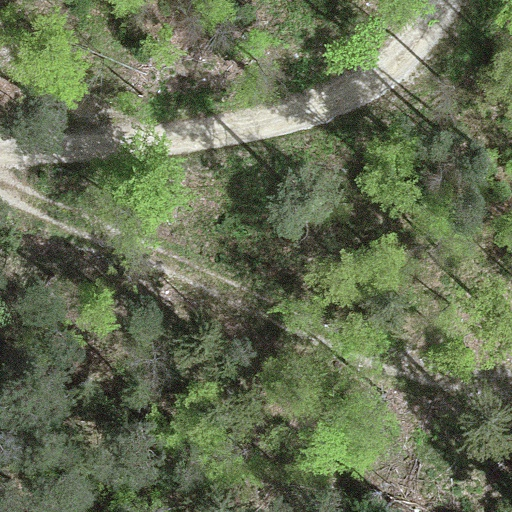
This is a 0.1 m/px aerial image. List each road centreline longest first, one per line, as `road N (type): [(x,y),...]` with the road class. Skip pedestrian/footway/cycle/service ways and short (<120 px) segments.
road 1 (track): [(0,182),(425,377),(495,390),(511,384)]
road 2 (track): [(0,153),(141,147),(314,109),(401,60),(445,0)]
